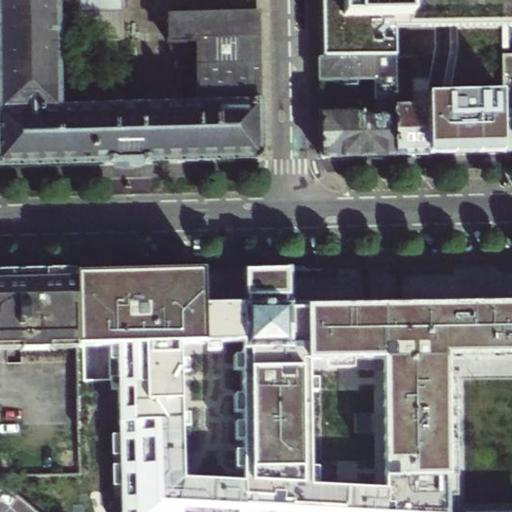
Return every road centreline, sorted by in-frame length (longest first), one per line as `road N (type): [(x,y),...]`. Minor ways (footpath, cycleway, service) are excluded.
road 1 (tertiary): [(0,220),(285,210)]
road 2 (tertiary): [(285,210),(511,203)]
road 3 (residential): [(282,0),(285,210)]
